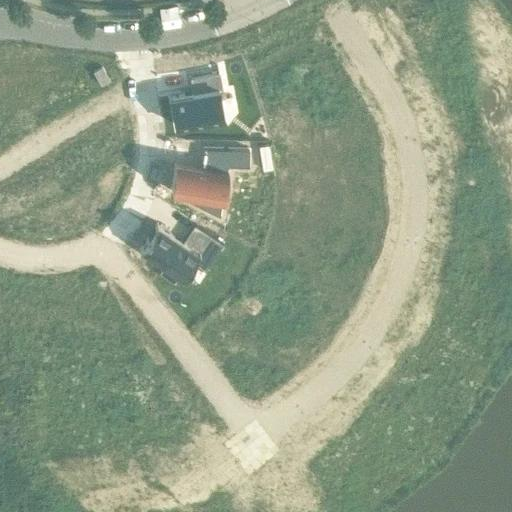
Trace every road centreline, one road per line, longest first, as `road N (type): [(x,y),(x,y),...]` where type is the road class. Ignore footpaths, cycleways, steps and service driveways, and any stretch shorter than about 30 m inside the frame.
road 1 (residential): [(109,492),(175,478),(250,446),(317,403),(369,350),(403,273),(410,144),(391,92),(335,0)]
road 2 (residential): [(0,257),(77,261),(129,223),(146,130),(137,41)]
road 3 (residential): [(0,23),(81,42),(137,41)]
